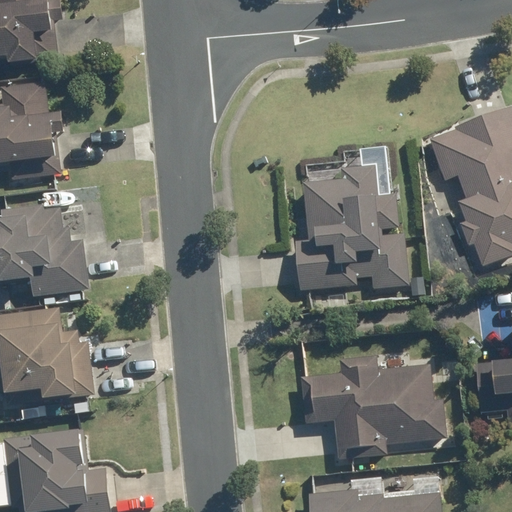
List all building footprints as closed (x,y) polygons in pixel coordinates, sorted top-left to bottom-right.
[(0,0),(0,64),(5,64),(5,70),(57,65),(53,23),(61,23),(59,2),(38,4),(37,0),(0,0)] [(0,170),(10,170),(11,184),(60,179),(58,164),(50,164),(47,141),(61,139),(58,120),(48,121),(44,87),(0,91),(0,92),(2,109),(0,109),(0,170)] [(466,198),(458,201),(465,221),(460,223),(467,244),(473,242),(482,265),(511,253),(511,112),(510,107),(457,126),(459,129),(430,139),(445,179),(457,175),(466,198)] [(316,239),(304,240),(307,288),(363,284),(363,276),(379,275),(379,286),(414,284),(410,225),(404,226),(402,193),(383,194),(380,164),(346,166),(347,179),(311,182),(316,239)] [(0,290),(30,287),(31,299),(86,294),(81,244),(70,245),(68,232),(62,233),(60,213),(42,215),(41,212),(1,215),(2,228),(0,228),(0,290)] [(56,313),(0,320),(0,398),(1,398),(1,403),(5,402),(6,411),(94,400),(87,346),(77,348),(76,334),(59,336),(56,313)] [(340,374),(302,377),(305,423),(335,420),(338,459),(386,454),(385,444),(446,439),(442,399),(432,400),(429,366),(401,369),(400,355),(339,360),(340,374)] [(511,358),(487,361),(492,410),(511,407),(511,358)] [(37,411),(20,413),(22,424),(38,422),(37,411)] [(82,436),(3,445),(10,511),(11,511),(18,511),(17,511),(109,511),(105,472),(86,474),(82,436)] [(431,493),(388,497),(388,492),(364,494),(363,488),(316,492),(317,511),(447,511),(446,491),(442,492),(431,493)]
